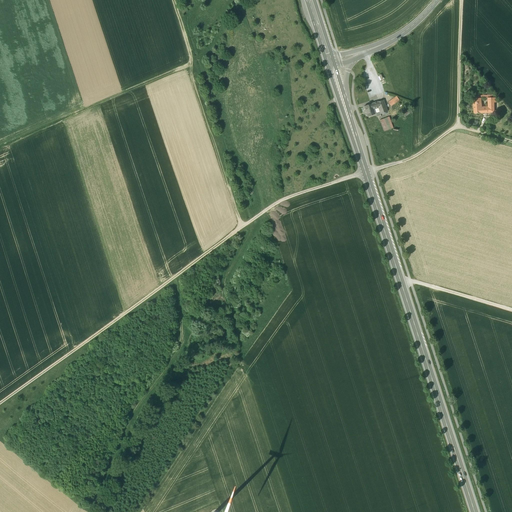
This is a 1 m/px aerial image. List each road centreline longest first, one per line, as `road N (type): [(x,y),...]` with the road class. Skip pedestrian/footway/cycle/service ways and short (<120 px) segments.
road 1 (primary): [(474,511),(345,105)]
road 2 (track): [(240,227),(195,65),(0,148)]
road 3 (track): [(295,511),(247,360),(289,287),(267,208)]
road 4 (track): [(0,409),(240,227)]
road 5 (track): [(177,280),(186,348),(140,416),(98,511)]
road 6 (track): [(240,227),(291,195),(366,172)]
